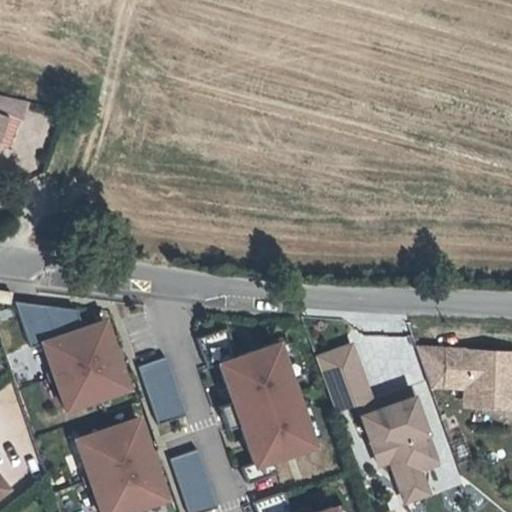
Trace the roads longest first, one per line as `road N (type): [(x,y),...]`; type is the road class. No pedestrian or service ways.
road 1 (unclassified): [(511,308),(162,279)]
road 2 (residential): [(162,279),(236,511)]
road 3 (unclassified): [(162,279),(0,263)]
